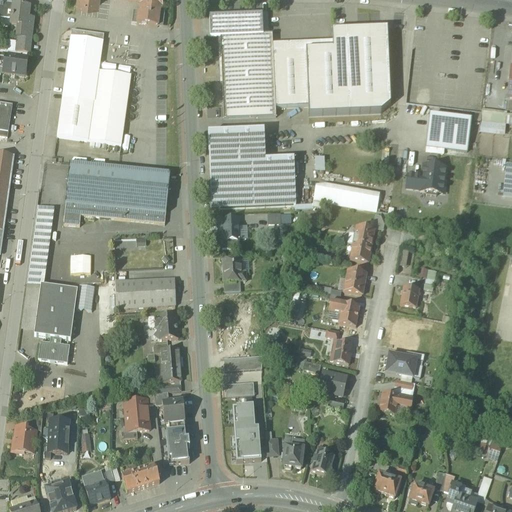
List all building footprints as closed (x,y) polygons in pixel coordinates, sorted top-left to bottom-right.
[(162,0),(77,0),(77,5),(98,8),(98,0),(140,0),(137,25),(158,28),(159,22),(162,22),(163,16),(160,16),(162,0),(163,1),(162,0)] [(31,8),(0,4),(0,18),(11,19),(10,26),(10,27),(19,28),(18,35),(17,43),(18,43),(31,45),(34,20),(29,19),(30,9),(31,8)] [(210,40),(218,40),(220,85),(222,85),(224,121),(275,119),(275,109),(272,44),(272,36),(269,36),(268,14),(254,15),(254,17),(209,18),(210,40)] [(307,118),(380,114),(390,107),(387,29),(330,32),(330,41),(331,50),(304,51),(307,107),(307,118)] [(104,37),(72,32),(57,139),(121,148),(131,78),(99,73),(104,37)] [(331,50),(330,41),(272,44),(275,109),(307,107),(304,51),(331,50)] [(18,44),(6,42),(4,52),(16,54),(18,44)] [(31,45),(18,43),(18,44),(16,54),(29,56),(31,45)] [(28,61),(6,57),(5,61),(0,60),(0,70),(4,71),(3,75),(17,77),(17,79),(24,80),(24,78),(25,78),(28,61)] [(13,107),(0,104),(0,132),(8,134),(13,107)] [(429,116),(426,147),(465,151),(468,120),(429,116)] [(264,134),(208,136),(208,141),(209,155),(211,211),(296,207),(294,162),(265,163),(264,134)] [(0,240),(3,241),(14,158),(0,155),(0,240)] [(317,174),(326,173),(326,159),(317,160),(317,174)] [(170,176),(70,166),(66,206),(166,215),(170,176)] [(511,167),(506,167),(502,197),(511,198),(511,167)] [(446,170),(423,168),(422,179),(420,193),(420,194),(424,194),(424,195),(426,197),(436,198),(438,197),(438,196),(443,196),(446,170)] [(422,179),(408,177),(406,191),(420,193),(422,179)] [(367,194),(325,186),(322,204),(364,212),(367,194)] [(166,215),(66,206),(65,219),(64,219),(64,223),(64,227),(80,229),(81,218),(165,226),(166,215)] [(289,220),(289,215),(268,216),(269,227),(283,227),(282,220),(289,220)] [(376,217),(374,231),(383,232),(385,218),(376,217)] [(238,221),(223,222),(223,232),(222,232),(222,243),(223,251),(239,250),(239,242),(239,241),(238,229),(239,229),(239,228),(238,221)] [(374,233),(356,229),(356,230),(354,240),(353,247),(371,250),(373,243),(372,242),(374,233)] [(129,251),(129,242),(115,241),(115,250),(129,251)] [(371,250),(353,247),(350,263),(368,266),(371,250)] [(403,250),(400,266),(407,267),(410,252),(403,250)] [(71,257),(71,276),(92,276),(92,257),(71,257)] [(241,261),(223,262),(224,284),(230,284),(242,283),(246,283),(246,275),(242,275),(241,261)] [(366,276),(348,273),(344,295),(362,298),(366,276)] [(174,281),(115,284),(116,312),(176,308),(174,281)] [(230,286),(230,284),(224,284),(224,295),(240,294),(240,286),(230,286)] [(117,337),(114,286),(97,286),(98,338),(117,337)] [(71,343),(78,293),(41,287),(34,338),(51,340),(62,342),(71,343)] [(419,291),(403,288),(400,307),(413,310),(414,300),(418,300),(419,291)] [(340,300),(330,298),(329,304),(331,304),(339,306),(339,305),(340,300)] [(359,309),(339,305),(339,306),(331,304),(329,314),(340,316),(338,327),(356,330),(359,309)] [(176,319),(149,321),(150,331),(154,331),(154,332),(157,334),(153,339),(159,343),(178,342),(176,319)] [(338,336),(327,334),(326,340),(337,342),(338,336)] [(62,342),(51,340),(50,346),(41,345),(38,362),(68,366),(70,349),(61,347),(62,342)] [(352,347),(334,344),(330,363),(333,364),(333,365),(348,368),(352,347)] [(154,356),(147,357),(148,364),(155,363),(155,357),(161,357),(161,353),(168,352),(168,346),(153,347),(154,356)] [(168,352),(161,353),(161,357),(163,385),(181,384),(180,369),(183,369),(182,360),(180,361),(179,351),(168,352)] [(418,362),(389,356),(388,363),(385,363),(384,370),(386,370),(385,376),(414,382),(418,362)] [(262,359),(224,362),(225,374),(262,371),(262,359)] [(321,368),(304,364),(303,372),(319,376),(321,368)] [(346,381),(322,375),(322,376),(325,377),(321,394),(319,393),(318,394),(342,399),(346,381)] [(404,397),(393,395),(392,398),(410,402),(413,386),(395,382),(394,390),(405,392),(404,397)] [(253,385),(226,387),(227,400),(254,398),(253,385)] [(181,388),(160,389),(161,396),(168,395),(181,394),(181,388)] [(161,396),(154,396),(156,407),(156,409),(162,408),(162,405),(169,404),(168,395),(161,396)] [(154,396),(140,398),(141,404),(147,403),(147,408),(156,407),(154,396)] [(392,398),(383,396),(379,415),(394,418),(396,408),(410,410),(412,402),(410,402),(392,398)] [(141,404),(125,405),(126,420),(148,418),(147,408),(147,403),(141,404)] [(169,404),(162,405),(162,408),(165,428),(185,426),(184,417),(185,417),(185,411),(184,411),(183,403),(169,404)] [(340,406),(329,403),(328,409),(339,411),(340,406)] [(253,409),(232,410),(236,465),(261,463),(258,431),(255,431),(253,409)] [(43,416),(28,420),(26,431),(27,431),(27,434),(35,435),(35,433),(41,434),(43,416)] [(148,418),(126,420),(127,435),(137,434),(150,433),(148,418)] [(70,421),(51,420),(48,453),(67,455),(70,421)] [(35,435),(27,434),(27,431),(26,431),(17,430),(14,448),(13,448),(12,454),(23,456),(23,454),(33,456),(36,435),(35,435)] [(185,433),(165,436),(169,467),(189,465),(185,433)] [(82,437),(83,454),(91,453),(90,436),(82,437)] [(279,440),(265,441),(266,461),(280,460),(279,440)] [(295,447),(294,451),(285,450),(283,469),(284,470),(284,472),(291,473),(291,470),(301,471),(303,452),(302,452),(302,448),(295,447)] [(501,451),(490,448),(488,456),(498,459),(501,451)] [(328,454),(318,451),(311,474),(329,479),(334,460),(327,458),(328,454)] [(154,468),(122,478),(127,496),(160,485),(154,468)] [(409,471),(397,468),(395,475),(407,478),(409,471)] [(112,473),(105,475),(109,485),(115,483),(112,473)] [(445,476),(438,475),(435,492),(443,493),(445,476)] [(102,477),(90,481),(89,478),(82,480),(85,489),(94,486),(95,489),(105,486),(102,477)] [(394,482),(379,477),(376,485),(372,483),(369,492),(394,501),(401,481),(398,481),(399,480),(395,479),(394,482)] [(489,488),(482,485),(477,500),(484,503),(489,488)] [(105,486),(95,489),(94,486),(85,489),(90,507),(110,501),(106,486),(105,486)] [(433,494),(414,487),(409,503),(411,503),(410,505),(410,506),(411,506),(416,508),(417,508),(418,506),(428,509),(433,494)] [(71,496),(52,502),(54,511),(75,511),(76,511),(71,496)] [(474,511),(477,505),(457,498),(452,511),(474,511)] [(38,511),(36,503),(9,511),(38,511)]
